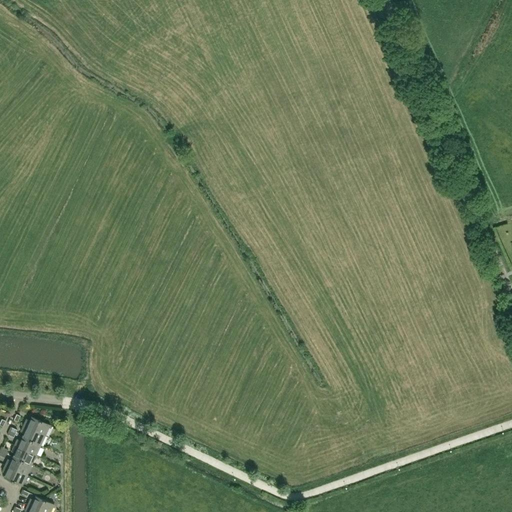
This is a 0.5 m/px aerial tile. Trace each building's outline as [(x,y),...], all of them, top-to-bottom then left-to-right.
[(45,435),(49,424),(31,416),(29,420),(26,419),(23,425),(45,435)] [(40,445),(45,435),(23,425),(20,431),(24,433),(22,436),(40,445)] [(36,455),(40,445),(22,436),(20,440),(17,439),(14,445),(36,455)] [(32,462),(36,455),(14,445),(11,451),(14,453),(12,456),(31,465),(32,462)] [(26,475),(31,465),(12,456),(11,460),(8,459),(5,465),(26,475)] [(22,485),(26,475),(5,465),(2,471),(5,473),(3,477),(22,485)] [(44,511),(49,511),(54,504),(36,496),(34,500),(30,498),(27,504),(44,511)]
